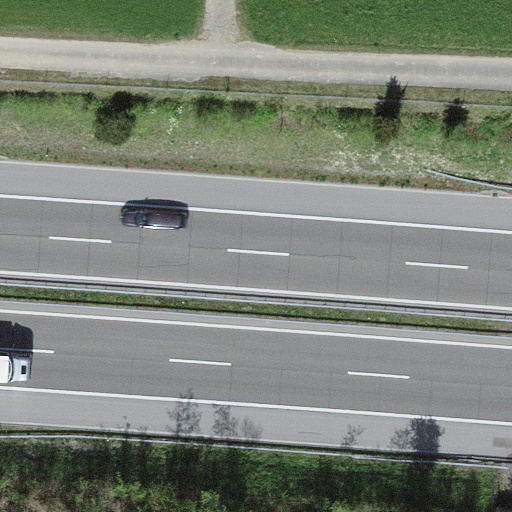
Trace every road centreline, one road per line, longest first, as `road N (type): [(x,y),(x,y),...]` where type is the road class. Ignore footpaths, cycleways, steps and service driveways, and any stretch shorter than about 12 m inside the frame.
road 1 (motorway): [(0,348),(511,385)]
road 2 (motorway): [(511,271),(0,234)]
